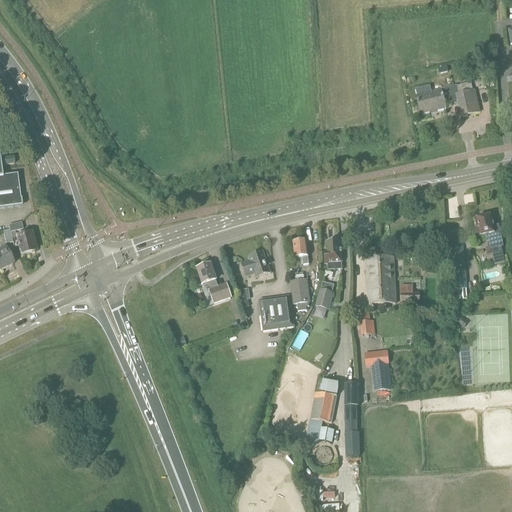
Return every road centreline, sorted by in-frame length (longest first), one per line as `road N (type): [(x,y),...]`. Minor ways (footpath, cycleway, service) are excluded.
road 1 (unknown): [(344,197),(351,511)]
road 2 (motorway): [(196,511),(108,281)]
road 3 (motorway): [(89,289),(184,511)]
road 4 (secondary): [(275,212),(511,162)]
road 5 (secondary): [(101,264),(42,116),(0,56)]
road 6 (secondary): [(0,77),(82,272)]
road 7 (secondary): [(275,212),(191,230),(101,264)]
road 8 (secondary): [(108,281),(275,212)]
